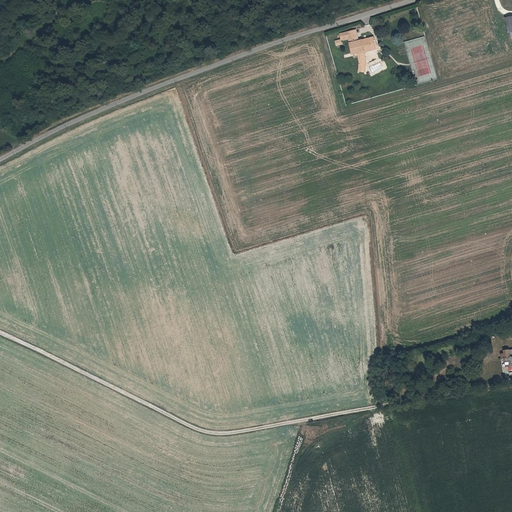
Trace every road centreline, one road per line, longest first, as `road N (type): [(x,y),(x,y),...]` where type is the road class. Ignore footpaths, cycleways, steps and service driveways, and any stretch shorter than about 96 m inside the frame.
road 1 (track): [(511,386),(219,435),(0,332)]
road 2 (unclassified): [(418,0),(182,78),(0,161)]
